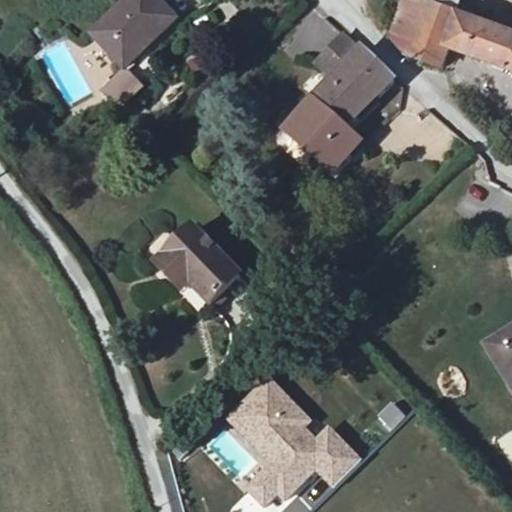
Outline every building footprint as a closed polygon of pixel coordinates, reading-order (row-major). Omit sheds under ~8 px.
[(183,14),(169,0),(133,0),(101,31),(132,64),(183,14)] [(511,33),(456,13),(422,0),(405,0),(394,32),(413,40),(407,55),(443,70),(452,46),(511,70),(511,33)] [(422,0),(456,13),(461,0),(422,0)] [(395,82),(347,37),(320,65),(337,80),(292,132),(336,172),(365,141),(351,127),(395,82)] [(101,92),(120,109),(143,85),(124,68),(101,92)] [(203,304),(233,275),(186,226),(157,255),(203,304)] [(511,332),(486,350),(510,390),(511,388),(511,332)] [(302,426),(309,419),(269,377),(225,419),(266,461),(241,484),(263,507),(279,492),(284,497),(316,466),(332,483),(357,459),(327,429),(316,440),(302,426)]
